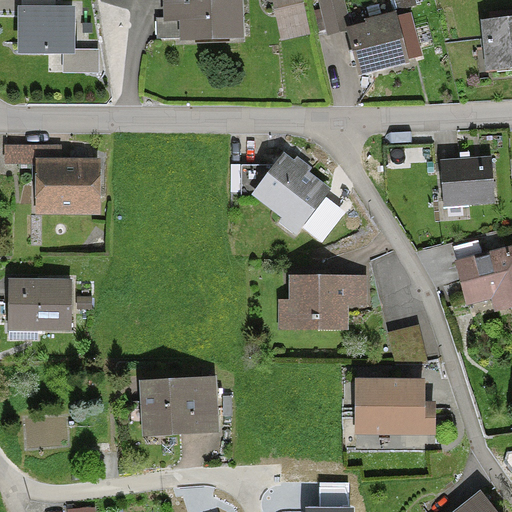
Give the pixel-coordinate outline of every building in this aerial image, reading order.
[(154,19),(155,40),(236,37),(235,0),(223,0),(222,0),(206,0),(207,1),(164,3),(165,19),(154,19)] [(296,0),(274,0),(283,37),(304,33),(296,0)] [(332,0),(320,3),(327,33),(346,28),(338,0),(332,0)] [(412,5),(410,0),(398,0),(401,8),(412,5)] [(72,14),(21,13),(21,56),(72,56),(72,14)] [(366,28),(347,33),(358,74),(376,69),(377,70),(404,63),(392,17),(365,24),(366,28)] [(488,69),(511,66),(511,22),(483,25),(488,69)] [(35,149),(5,149),(5,164),(35,164),(35,149)] [(323,193),(280,160),(255,193),(298,226),(323,193)] [(492,202),(489,160),(439,164),(441,203),(466,201),(466,204),(492,202)] [(61,164),(39,164),(38,212),(93,212),(94,164),(75,164),(75,166),(61,166),(61,164)] [(480,257),(481,259),(456,266),(465,302),(505,292),(509,307),(511,306),(511,251),(505,253),(504,251),(480,257)] [(341,328),(341,280),(292,280),(292,321),(314,321),(316,323),(316,328),(341,328)] [(68,330),(69,284),(8,283),(7,323),(35,323),(35,329),(68,330)] [(88,310),(90,310),(90,299),(77,299),(77,310),(88,310)] [(415,332),(388,338),(396,371),(422,365),(415,332)] [(143,387),(146,432),(211,429),(208,383),(143,387)] [(422,386),(358,385),(358,436),(433,437),(434,409),(422,409),(422,386)] [(491,511),(479,496),(458,511),(491,511)]
